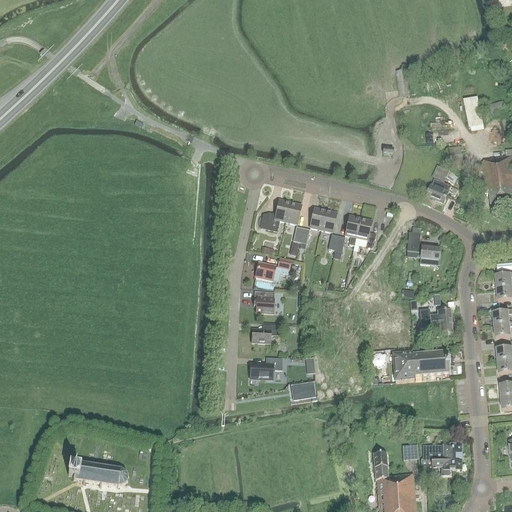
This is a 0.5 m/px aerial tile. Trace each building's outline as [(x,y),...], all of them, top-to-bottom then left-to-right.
[(510,48),(508,43),(500,46),(503,51),(510,48)] [(406,71),(396,72),(398,91),(399,98),(399,99),(410,97),(408,84),(406,71)] [(477,97),(462,100),(468,131),(483,128),(477,97)] [(492,103),(493,112),(506,110),(505,101),(492,103)] [(463,170),(460,148),(446,150),(448,167),(450,166),(451,172),(463,170)] [(511,161),(511,157),(511,150),(504,151),(505,158),(490,160),(491,162),(481,163),(482,165),(474,166),(476,183),(484,182),(485,193),(489,192),(491,206),(511,203),(511,161)] [(449,173),(436,167),(431,178),(443,184),(449,173)] [(444,205),(451,188),(434,181),(427,198),(444,205)] [(269,216),(266,231),(276,233),(279,223),(285,224),(290,204),(279,202),(277,209),(275,218),(269,216)] [(297,227),(301,207),(290,204),(285,224),(297,227)] [(321,232),(325,212),(314,210),(309,229),(321,232)] [(332,234),(336,215),(325,212),(321,232),(332,234)] [(356,240),(360,220),(349,217),(345,237),(351,239),(349,246),(354,248),(356,240)] [(373,249),(375,236),(369,235),(371,222),(360,220),(356,240),(367,242),(365,249),(371,250),(373,249)] [(299,245),(303,230),(296,228),(293,243),(299,245)] [(306,246),(309,231),(303,230),(299,245),(306,246)] [(437,267),(437,262),(438,262),(439,251),(421,249),(418,248),(420,235),(409,234),(406,252),(421,254),(420,260),(420,265),(429,267),(429,266),(437,267)] [(334,252),(338,238),(331,236),(328,251),(334,252)] [(341,254),(345,239),(338,238),(334,252),(341,254)] [(271,257),(272,251),(262,248),(261,255),(271,257)] [(289,271),(291,264),(279,261),(277,269),(288,271),(289,271)] [(511,270),(511,263),(497,265),(497,271),(511,270)] [(259,264),(255,279),(272,283),(272,282),(278,283),(280,276),(287,277),(288,271),(277,269),(275,269),(275,268),(259,264)] [(511,288),(511,287),(511,279),(511,278),(511,274),(510,274),(510,276),(495,277),(496,290),(511,288)] [(511,286),(511,287),(511,288),(496,290),(497,303),(511,301),(511,286)] [(414,292),(402,291),(401,298),(413,299),(414,292)] [(274,301),(274,294),(254,293),(255,294),(255,300),(255,301),(256,301),(256,303),(253,303),(253,308),(256,308),(255,315),(273,316),(274,301)] [(509,325),(509,324),(508,316),(511,315),(511,310),(507,311),(507,313),(492,314),(494,327),(509,325)] [(440,336),(452,335),(450,312),(437,313),(437,316),(427,317),(427,314),(420,314),(421,333),(430,333),(431,339),(440,338),(440,336)] [(509,325),(494,327),(495,340),(510,338),(509,328),(511,327),(511,323),(509,324),(509,325)] [(278,338),(279,327),(267,326),(266,332),(252,332),(251,345),(269,345),(270,337),(278,338)] [(511,361),(511,355),(511,352),(511,351),(511,347),(511,349),(496,350),(497,363),(511,361)] [(449,368),(452,368),(452,360),(448,360),(447,353),(412,356),(412,353),(392,355),(394,382),(414,380),(414,378),(449,375),(449,368)] [(373,357),(372,360),(372,364),(374,366),(377,368),(381,367),(383,365),(385,362),(384,359),(382,356),(379,355),(376,355),(373,357)] [(281,372),(282,360),(266,360),(266,367),(250,366),(250,380),(272,381),(272,372),(281,372)] [(511,361),(497,363),(498,376),(511,374),(511,361)] [(313,384),(291,387),(293,402),(315,398),(313,384)] [(511,398),(511,385),(499,387),(500,399),(511,398)] [(511,398),(500,399),(502,412),(511,411),(511,398)] [(416,445),(402,446),(403,461),(417,460),(416,445)] [(449,475),(449,472),(461,472),(461,447),(443,447),(443,448),(422,448),(422,460),(421,460),(421,468),(431,468),(441,468),(441,476),(442,476),(448,476),(449,475)] [(415,511),(413,476),(387,478),(386,453),(373,453),(375,481),(377,480),(378,511),(415,511)] [(127,479),(129,479),(128,478),(127,478),(126,474),(127,474),(126,473),(125,474),(122,472),(124,470),(122,469),(121,471),(116,470),(76,463),(76,465),(72,465),(71,467),(69,467),(68,477),(74,478),(73,482),(76,482),(82,483),(82,486),(84,486),(85,483),(99,485),(99,489),(101,489),(101,486),(117,488),(116,490),(118,490),(118,488),(123,487),(124,488),(124,487),(126,484),(127,484),(128,483),(127,483),(127,479)]
